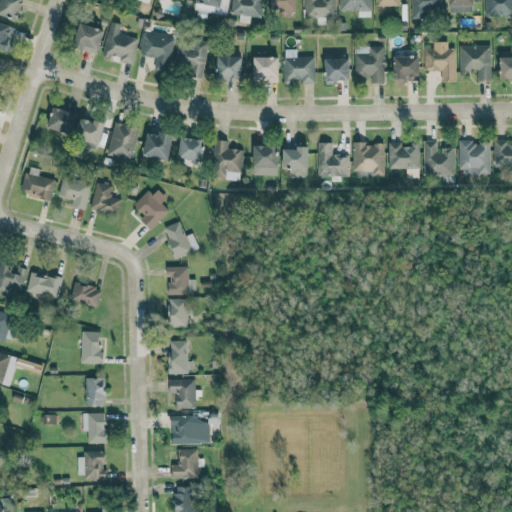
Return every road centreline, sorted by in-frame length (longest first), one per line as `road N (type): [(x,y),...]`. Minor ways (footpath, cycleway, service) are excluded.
road 1 (residential): [(44,65),(151,100),(300,119),(511,112)]
road 2 (residential): [(153,511),(138,285)]
road 3 (residential): [(0,190),(64,0)]
road 4 (residential): [(0,218),(136,257),(138,285)]
